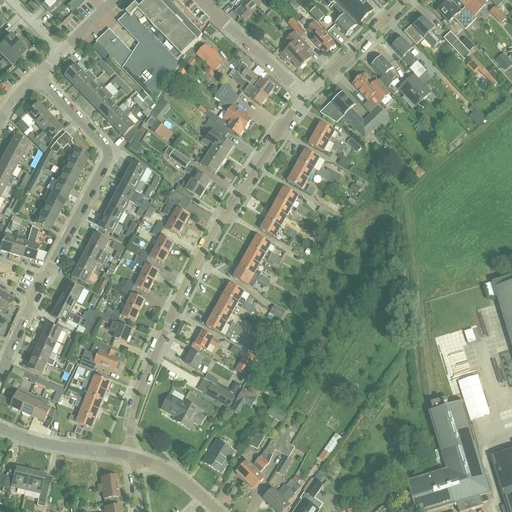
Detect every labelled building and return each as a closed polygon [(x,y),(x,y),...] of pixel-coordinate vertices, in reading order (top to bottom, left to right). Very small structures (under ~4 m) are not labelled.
[(32,0),(40,7),(42,5),(47,9),(50,13),(62,1),(61,0),(32,0)] [(155,103),(159,97),(164,89),(166,87),(179,68),(186,57),(184,55),(198,42),(203,35),(169,0),(141,0),(118,23),(139,44),(133,53),(110,30),(97,43),(155,103)] [(251,14),(257,7),(264,1),(263,0),(245,0),(241,4),(246,10),(251,14)] [(336,0),(359,24),(373,11),(363,0),(336,0)] [(465,8),(474,17),(479,12),(478,11),(485,4),(481,0),(460,0),(461,1),(460,2),(465,8)] [(504,2),(501,0),(489,0),(497,8),(504,2)] [(476,20),(474,17),(465,8),(461,12),(456,7),(453,9),(447,3),(446,4),(445,2),(437,9),(439,11),(438,12),(449,24),(454,19),(465,31),(476,20)] [(336,25),(346,35),(346,36),(347,35),(349,36),(353,32),(352,31),(357,26),(336,4),(331,9),(339,17),(340,16),(343,18),(336,25)] [(324,17),(315,8),(310,13),(319,22),(324,17)] [(506,19),(496,8),(490,13),(501,24),(506,19)] [(424,40),(433,49),(440,41),(431,32),(434,29),(423,18),(406,35),(417,46),(424,40)] [(300,38),(301,37),(306,33),(293,19),(288,24),(296,32),(295,33),(300,38)] [(311,40),(316,45),(323,52),(324,51),(328,54),(337,45),(327,35),(325,36),(321,31),(323,30),(316,23),(310,29),(308,27),(306,28),(314,36),(311,40)] [(216,33),(210,27),(205,31),(212,38),(216,33)] [(300,38),(295,33),(286,42),(290,46),(306,64),(312,58),(307,53),(311,49),(301,37),(300,38)] [(4,43),(0,38),(0,53),(4,58),(19,44),(11,36),(4,43)] [(461,44),(469,52),(475,47),(466,38),(461,44)] [(402,39),(392,48),(411,68),(409,69),(415,75),(419,80),(426,73),(427,72),(417,62),(418,62),(409,53),(412,50),(402,39)] [(469,52),(461,44),(459,42),(452,48),(464,60),(471,54),(469,52)] [(19,44),(4,58),(12,66),(27,52),(19,44)] [(215,71),(223,63),(206,46),(197,55),(215,71)] [(306,64),(290,46),(282,53),(290,62),(291,61),(299,70),(306,64)] [(96,57),(91,51),(87,54),(93,60),(96,57)] [(511,65),(511,62),(503,54),(496,61),(506,71),(511,65)] [(394,69),(383,57),(372,67),(382,78),(380,81),(393,96),(394,96),(397,93),(392,86),(398,80),(391,72),(394,69)] [(246,82),(268,98),(275,89),(237,61),(235,64),(233,65),(239,73),(243,80),(246,82)] [(105,72),(108,68),(102,63),(99,66),(105,72)] [(74,85),(84,75),(76,66),(65,76),(74,85)] [(264,76),(267,71),(261,67),(257,72),(264,76)] [(108,68),(105,72),(110,77),(113,74),(108,68)] [(243,80),(239,73),(233,80),(240,85),(243,87),(240,91),(249,97),(249,98),(261,107),(268,98),(246,82),(243,80)] [(353,85),(363,95),(368,101),(374,96),(380,104),(390,95),(377,81),(373,85),(369,82),(371,80),(365,74),(363,75),(353,85)] [(84,75),(74,85),(82,94),(93,83),(84,75)] [(415,75),(403,87),(407,91),(414,97),(415,97),(421,103),(428,97),(433,102),(436,99),(437,98),(432,93),(425,85),(424,85),(423,84),(419,80),(415,75)] [(122,89),(125,86),(117,78),(111,83),(114,86),(116,84),(122,89)] [(227,117),(246,130),(252,121),(244,116),(246,114),(236,107),(235,109),(233,107),(239,97),(231,90),(232,88),(226,82),(216,98),(223,102),(220,107),(227,112),(228,111),(230,112),(227,117)] [(93,83),(82,94),(90,102),(105,88),(102,84),(98,89),(93,83)] [(125,86),(122,89),(127,94),(130,91),(125,86)] [(105,88),(90,102),(99,111),(110,101),(113,97),(105,88)] [(174,97),(164,89),(159,97),(168,104),(174,97)] [(381,125),(371,115),(364,121),(352,109),(356,106),(344,94),(333,104),(333,105),(322,115),(337,124),(344,117),(356,130),(359,127),(369,137),(381,125)] [(138,106),(144,101),(139,96),(137,98),(136,97),(133,101),(138,106)] [(110,101),(99,111),(107,120),(118,109),(110,101)] [(145,102),(144,101),(138,106),(144,112),(142,113),(147,118),(153,110),(145,102)] [(184,107),(198,118),(202,114),(189,102),(184,107)] [(35,123),(46,112),(37,104),(26,114),(35,123)] [(171,104),(161,117),(165,120),(176,108),(171,104)] [(370,114),(371,115),(381,125),(382,127),(390,119),(378,106),(370,114)] [(473,113),(482,123),(485,120),(477,110),(476,110),(473,106),(469,109),(473,113)] [(118,109),(107,120),(115,128),(126,118),(131,114),(128,110),(123,115),(118,109)] [(246,130),(227,117),(224,122),(212,114),(214,111),(211,109),(206,116),(220,128),(231,136),(233,132),(240,137),(244,131),(245,131),(246,130)] [(46,112),(35,123),(43,131),(54,121),(46,112)] [(135,127),(126,118),(115,128),(124,137),(135,127)] [(24,134),(30,128),(29,128),(21,120),(15,125),(24,134)] [(54,121),(43,131),(43,132),(32,142),(38,148),(44,154),(47,150),(39,142),(47,135),(52,141),(63,130),(54,121)] [(166,128),(157,122),(151,131),(160,138),(166,128)] [(315,134),(329,142),(335,131),(321,124),(315,134)] [(69,160),(82,167),(88,156),(75,149),(74,149),(70,141),(72,140),(65,133),(55,142),(62,149),(67,145),(72,154),(69,160)] [(216,134),(210,143),(211,144),(215,147),(228,156),(235,147),(216,134)] [(329,142),(315,134),(309,145),(323,152),(329,142)] [(14,136),(8,147),(22,154),(28,143),(14,136)] [(359,152),(365,148),(357,138),(351,142),(359,152)] [(211,144),(210,143),(204,139),(201,143),(208,148),(211,144)] [(344,150),(346,147),(340,144),(335,142),(334,145),(344,150)] [(332,148),(338,151),(342,154),(343,154),(344,150),(334,145),(332,148)] [(22,154),(8,147),(3,158),(16,165),(22,154)] [(215,147),(208,157),(221,166),(228,156),(215,147)] [(43,160),(48,163),(54,152),(49,150),(48,154),(47,153),(43,160)] [(192,182),(206,191),(212,181),(198,173),(192,169),(192,170),(187,167),(190,163),(174,151),(169,158),(186,169),(185,172),(189,175),(191,176),(189,180),(192,182)] [(305,151),(300,162),(313,170),(319,159),(305,151)] [(37,153),(34,160),(38,162),(42,156),(37,153)] [(221,166),(208,157),(205,162),(200,158),(197,163),(215,176),(221,166)] [(352,162),(348,160),(343,157),(339,165),(347,170),(352,162)] [(3,158),(0,163),(0,169),(11,175),(16,165),(3,158)] [(38,162),(34,160),(30,167),(35,169),(38,162)] [(48,163),(43,160),(38,171),(42,173),(48,163)] [(82,167),(69,160),(63,171),(77,178),(82,167)] [(300,162),(294,172),(307,180),(313,170),(300,162)] [(134,163),(128,174),(141,181),(147,170),(134,163)] [(424,173),(416,165),(411,170),(413,173),(411,175),(416,181),(424,173)] [(320,168),(318,172),(329,177),(331,174),(320,168)] [(0,169),(0,182),(5,186),(11,175),(0,169)] [(32,182),(37,184),(40,177),(42,174),(38,171),(36,175),(32,182)] [(63,171),(58,182),(71,189),(77,178),(63,171)] [(307,180),(294,172),(288,183),(302,190),(307,180)] [(329,177),(318,172),(316,175),(327,181),(329,177)] [(26,174),(22,181),(27,184),(31,177),(26,174)] [(128,174),(122,185),(135,192),(141,181),(128,174)] [(27,184),(22,181),(19,188),(23,191),(27,184)] [(37,184),(32,182),(28,188),(29,189),(27,193),(30,195),(32,191),(33,191),(37,184)] [(71,189),(58,182),(52,192),(65,199),(71,189)] [(206,191),(192,182),(189,186),(184,183),(182,187),(179,185),(175,192),(189,201),(192,195),(200,200),(206,191)] [(140,194),(135,192),(122,185),(116,195),(130,203),(134,205),(140,194)] [(310,186),(306,193),(312,196),(316,190),(310,186)] [(156,189),(151,187),(148,194),(152,196),(156,189)] [(189,201),(175,192),(169,187),(164,196),(168,198),(165,204),(172,208),(171,211),(175,213),(172,219),(185,226),(190,216),(178,208),(180,205),(184,207),(189,201)] [(292,207),(295,202),(298,197),(284,189),(278,199),(292,207)] [(65,199),(52,192),(52,193),(47,190),(41,201),(46,203),(60,210),(65,199)] [(14,195),(11,202),(15,204),(19,198),(14,195)] [(130,203),(116,195),(111,206),(124,213),(130,203)] [(20,203),(25,205),(28,198),(24,196),(20,203)] [(292,207),(278,199),(272,210),(286,218),(292,207)] [(337,213),(340,207),(330,201),(326,207),(337,213)] [(25,205),(20,203),(15,214),(19,216),(25,205)] [(46,203),(41,214),(54,221),(60,210),(46,203)] [(124,213),(111,206),(110,207),(108,206),(105,211),(107,213),(105,217),(119,224),(124,213)] [(310,212),(299,206),(297,209),(308,215),(310,212)] [(145,211),(140,208),(137,215),(142,218),(145,211)] [(326,218),(329,213),(320,208),(317,212),(326,218)] [(308,215),(297,209),(295,213),(306,218),(308,215)] [(54,221),(41,214),(33,210),(31,215),(38,219),(35,225),(48,232),(54,221)] [(272,210),(266,220),(280,228),(286,218),(272,210)] [(119,224),(105,217),(102,216),(99,222),(102,223),(99,227),(113,235),(119,224)] [(19,226),(21,221),(14,218),(12,222),(19,226)] [(159,222),(155,229),(162,233),(164,229),(166,229),(179,237),(185,226),(172,219),(168,227),(159,222)] [(280,228),(266,220),(260,230),(274,238),(280,228)] [(28,225),(21,221),(19,226),(26,229),(28,225)] [(31,227),(26,244),(26,243),(22,258),(34,262),(38,247),(34,246),(38,231),(31,227)] [(285,230),(296,236),(298,233),(287,227),(285,230)] [(129,229),(126,236),(130,239),(134,232),(129,229)] [(162,233),(155,229),(152,235),(160,239),(156,247),(169,254),(175,244),(161,236),(162,233)] [(296,236),(285,230),(283,233),(294,239),(296,236)] [(96,235),(90,246),(104,253),(109,242),(96,235)] [(0,251),(10,255),(15,240),(3,237),(0,246),(0,251)] [(251,247),(265,255),(271,245),(256,237),(251,247)] [(26,243),(15,240),(10,255),(22,258),(26,243)] [(114,258),(119,260),(125,248),(115,243),(112,249),(117,252),(114,258)] [(104,253),(90,246),(84,256),(98,263),(104,253)] [(169,254),(156,247),(152,255),(142,250),(139,256),(147,260),(149,257),(151,258),(163,265),(169,254)] [(265,255),(251,247),(245,257),(259,265),(265,255)] [(272,254),(270,257),(281,263),(283,260),(272,254)] [(147,260),(139,256),(138,256),(135,255),(132,261),(145,268),(141,276),(154,283),(159,272),(146,266),(145,265),(147,260)] [(84,256),(79,267),(92,274),(98,263),(84,256)] [(245,257),(239,268),(253,276),(258,278),(268,284),(269,281),(260,276),(261,273),(256,271),(259,265),(245,257)] [(281,263),(270,257),(268,261),(279,266),(281,263)] [(113,264),(110,270),(115,272),(118,267),(113,264)] [(98,277),(92,274),(79,267),(73,278),(87,285),(89,280),(94,283),(98,277)] [(253,276),(239,268),(233,278),(247,286),(253,276)] [(123,279),(120,284),(134,291),(136,287),(149,293),(154,283),(141,276),(137,284),(128,280),(128,281),(123,279)] [(511,276),(492,283),(511,346),(511,276)] [(268,284),(258,278),(256,281),(266,287),(268,284)] [(101,295),(104,289),(108,282),(103,280),(99,287),(96,293),(101,295)] [(134,291),(120,284),(117,283),(114,290),(122,294),(121,296),(130,300),(127,306),(140,312),(145,301),(132,294),(134,291)] [(229,284),(223,294),(238,303),(255,312),(257,308),(247,302),(247,300),(241,297),(244,292),(229,284)] [(69,285),(63,295),(77,302),(82,292),(69,285)] [(238,303),(223,294),(218,305),(232,313),(236,306),(253,315),(255,312),(238,303)] [(2,295),(0,297),(0,311),(4,314),(12,301),(2,295)] [(63,295),(58,306),(71,313),(77,302),(63,295)] [(95,307),(98,300),(94,298),(90,305),(95,307)] [(218,305),(212,315),(226,324),(232,313),(218,305)] [(89,323),(87,322),(82,319),(71,313),(58,306),(52,317),(65,324),(68,320),(86,329),(89,323)] [(96,310),(96,311),(105,315),(113,318),(113,317),(118,319),(120,316),(135,323),(140,312),(127,306),(124,314),(115,310),(114,312),(106,310),(104,314),(96,310)] [(281,320),(283,317),(286,312),(274,306),(270,314),(272,315),(269,320),(278,325),(280,319),(281,320)] [(105,315),(96,311),(84,336),(91,339),(99,319),(111,324),(109,330),(117,333),(114,339),(127,344),(132,330),(116,324),(118,319),(113,317),(113,318),(105,315)] [(86,312),(82,319),(87,322),(91,315),(86,312)] [(226,324),(212,315),(206,326),(220,334),(226,324)] [(240,336),(246,325),(235,319),(229,330),(240,336)] [(43,337),(57,343),(62,332),(48,325),(48,326),(45,325),(42,331),(45,333),(43,337)] [(202,332),(197,341),(195,340),(191,346),(199,351),(201,348),(206,351),(210,344),(216,347),(219,342),(202,332)] [(57,343),(43,337),(38,348),(52,354),(57,343)] [(52,354),(38,348),(33,359),(47,365),(53,368),(56,361),(50,359),(52,354)] [(94,372),(97,364),(102,366),(115,372),(116,370),(118,371),(121,365),(118,364),(120,360),(113,357),(115,353),(109,350),(108,352),(101,349),(97,357),(88,353),(86,352),(80,365),(80,366),(83,367),(92,371),(94,372)] [(211,362),(204,359),(192,352),(185,364),(197,371),(201,364),(208,368),(211,362)] [(256,358),(246,352),(235,371),(245,377),(256,358)] [(47,365),(33,359),(28,370),(42,376),(47,365)] [(261,371),(266,362),(262,359),(256,368),(261,371)] [(69,366),(65,373),(70,375),(74,368),(69,366)] [(35,383),(37,378),(27,373),(25,378),(32,381),(31,383),(35,385),(36,383),(35,383)] [(70,375),(65,373),(62,380),(67,382),(70,375)] [(211,383),(216,386),(220,380),(208,374),(205,379),(211,383)] [(78,381),(85,384),(107,393),(111,383),(96,377),(94,382),(91,381),(80,376),(78,381)] [(49,383),(37,378),(35,383),(36,383),(47,388),(49,383)] [(49,383),(47,388),(54,391),(54,390),(61,394),(63,389),(49,383)] [(107,393),(85,384),(83,388),(90,391),(88,396),(103,402),(107,393)] [(212,385),(206,395),(229,408),(234,398),(212,385)] [(239,389),(232,385),(229,390),(236,394),(239,389)] [(29,395),(30,396),(30,395),(19,390),(11,407),(22,413),(29,395)] [(243,390),(230,411),(240,417),(245,408),(250,411),(257,398),(243,390)] [(36,398),(30,396),(29,395),(22,413),(33,418),(42,399),(37,396),(36,398)] [(79,398),(77,402),(99,411),(103,402),(88,396),(86,401),(79,398)] [(183,403),(170,396),(162,410),(175,417),(173,420),(191,430),(201,411),(184,401),(183,403)] [(447,469),(408,481),(407,481),(407,482),(411,496),(403,498),(406,505),(413,503),(416,511),(433,511),(457,505),(459,511),(467,511),(483,507),(482,505),(489,503),(487,495),(492,494),(470,422),(464,404),(464,402),(450,406),(447,397),(431,402),(433,411),(429,412),(447,469)] [(48,402),(42,399),(33,418),(44,423),(47,416),(52,418),(55,411),(46,407),(48,402)] [(99,411),(77,402),(75,407),(83,410),(80,415),(95,421),(99,411)] [(95,421),(80,415),(78,420),(71,417),(69,421),(91,430),(95,421)] [(258,450),(268,433),(259,428),(249,445),(258,450)] [(281,451),(286,454),(286,455),(291,445),(286,442),(286,443),(274,436),(265,452),(268,457),(265,460),(259,467),(263,471),(270,464),(273,456),(277,449),(281,451)] [(395,446),(395,452),(404,452),(402,439),(394,440),(394,442),(390,442),(390,446),(395,446)] [(235,452),(218,442),(217,441),(204,463),(221,474),(235,452)] [(286,455),(286,454),(284,457),(283,456),(281,460),(283,460),(276,472),(283,477),(291,461),(288,459),(295,448),(292,446),(292,445),(291,445),(286,455)] [(327,446),(319,459),(325,463),(334,451),(327,446)] [(511,511),(511,449),(491,457),(504,499),(506,505),(502,506),(503,511),(511,511)] [(259,467),(265,460),(268,457),(265,452),(262,457),(261,456),(255,463),(259,467)] [(245,481),(256,470),(248,462),(237,473),(245,481)] [(25,491),(30,472),(15,468),(13,476),(6,474),(2,491),(10,493),(11,487),(25,491)] [(256,470),(245,481),(254,489),(265,478),(256,470)] [(30,472),(25,491),(39,494),(38,500),(36,505),(44,507),(46,502),(50,484),(42,483),(44,475),(30,472)] [(103,475),(107,511),(124,511),(122,488),(120,489),(118,473),(103,475)] [(319,473),(314,479),(312,482),(304,493),(301,498),(303,500),(294,511),(318,511),(319,511),(323,505),(315,499),(324,485),(319,482),(323,476),(319,473)] [(285,495),(296,483),(292,480),(286,486),(285,485),(277,493),(273,489),(263,498),(272,508),(285,495)] [(285,495),(272,508),(276,511),(284,511),(291,506),(287,502),(295,494),(300,487),(296,483),(285,495)]
